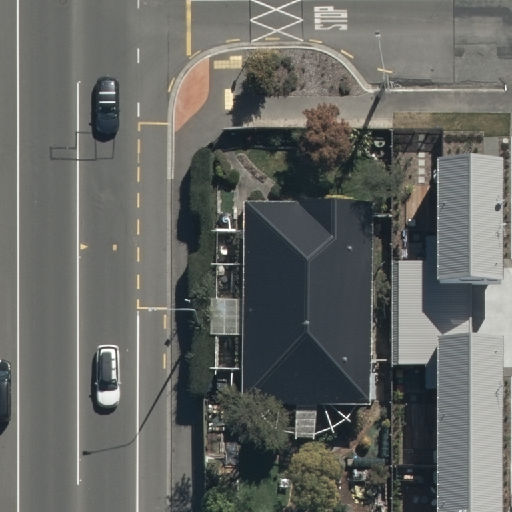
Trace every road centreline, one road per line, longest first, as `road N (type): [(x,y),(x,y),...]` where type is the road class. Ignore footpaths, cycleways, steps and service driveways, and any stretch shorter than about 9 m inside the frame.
road 1 (primary): [(81,0),(82,511)]
road 2 (residential): [(511,2),(81,0)]
